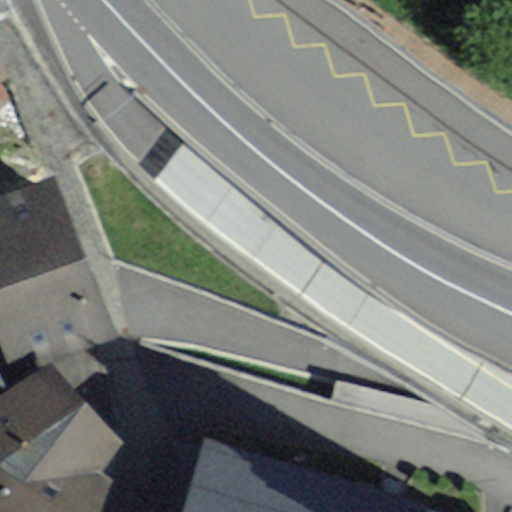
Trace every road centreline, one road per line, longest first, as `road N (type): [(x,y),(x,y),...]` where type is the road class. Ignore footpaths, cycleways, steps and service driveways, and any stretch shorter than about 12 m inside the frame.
road 1 (secondary): [(511,313),(412,264),(298,185),(103,0)]
road 2 (unknown): [(138,347),(154,431),(149,511)]
